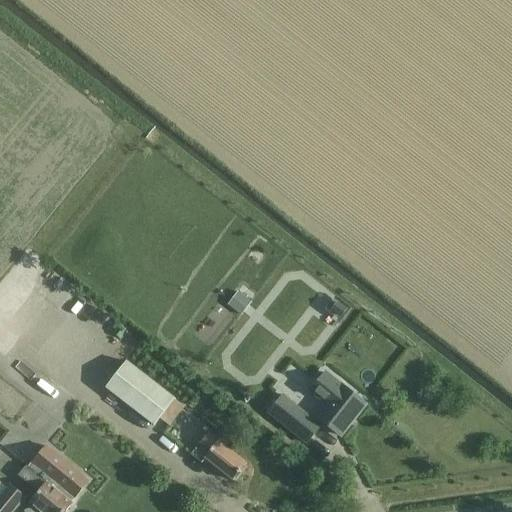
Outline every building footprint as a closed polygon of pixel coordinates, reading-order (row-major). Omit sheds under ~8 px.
[(239,295),(230,306),(240,314),(241,315),(250,304),(239,295)] [(156,429),(178,401),(130,363),(108,391),(156,429)] [(342,386),(342,387),(326,374),(312,392),(328,405),(318,418),(341,436),(366,405),(342,386)] [(429,380),(424,386),(432,393),(437,386),(429,380)] [(378,392),(373,398),(380,404),(385,397),(378,392)] [(307,444),(321,426),(283,397),(270,414),(307,444)] [(235,481),(249,465),(212,434),(194,455),(205,464),(209,459),(235,481)] [(27,467),(20,475),(41,492),(31,504),(24,511),(66,511),(72,504),(70,503),(88,481),(46,446),(28,468),(27,467)] [(0,511),(1,511),(11,511),(26,495),(11,483),(0,496),(0,511)]
